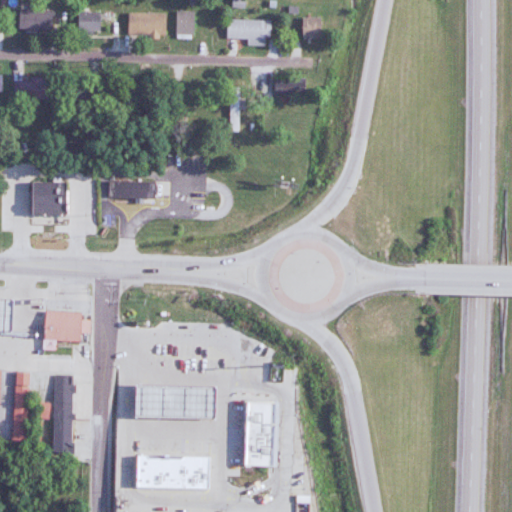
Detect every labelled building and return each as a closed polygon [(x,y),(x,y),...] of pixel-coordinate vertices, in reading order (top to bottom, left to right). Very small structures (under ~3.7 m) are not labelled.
[(16,30),(49,30),(49,6),(16,6),(16,30)] [(191,38),(191,11),(173,11),(173,38),(191,38)] [(95,12),(73,12),(73,33),(95,33),(95,12)] [(161,37),(161,13),(124,13),(124,37),(161,37)] [(298,17),(298,38),(317,38),(317,17),(298,17)] [(245,46),(267,46),(267,20),(224,20),(224,39),(245,39),(245,46)] [(271,95),(300,97),(301,79),(272,78),(271,88),(260,87),(260,101),(271,102),(271,95)] [(11,81),(11,100),(44,99),(44,80),(11,81)] [(64,82),(64,105),(87,105),(88,83),(64,82)] [(240,87),(228,87),(228,130),(240,130),(240,87)] [(200,128),(200,97),(190,97),(190,128),(200,128)] [(31,180),(30,215),(66,214),(63,179),(31,180)] [(106,181),(106,198),(153,196),(155,181),(106,181)] [(39,350),(52,350),(53,342),(74,343),(74,349),(86,350),(87,319),(78,318),(78,313),(40,312),(39,350)] [(25,372),(11,371),(7,440),(20,441),(25,372)] [(51,375),(48,453),(67,454),(70,375),(51,375)] [(129,385),(128,417),(209,419),(210,387),(129,385)] [(244,398),(242,465),(276,467),(279,400),(244,398)] [(129,456),(129,489),(206,489),(206,456),(129,456)] [(278,478),(225,477),(225,497),(297,498),(298,470),(279,470),(278,478)]
